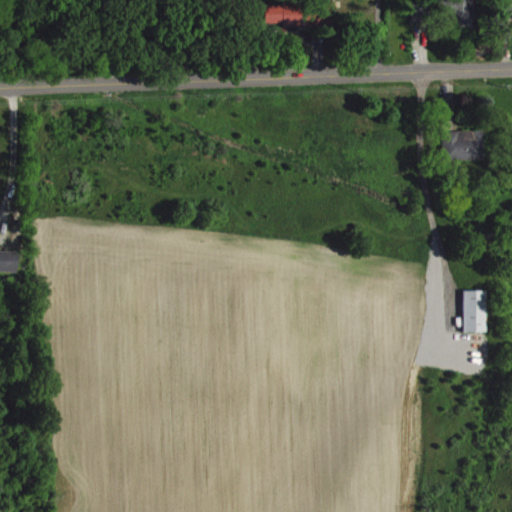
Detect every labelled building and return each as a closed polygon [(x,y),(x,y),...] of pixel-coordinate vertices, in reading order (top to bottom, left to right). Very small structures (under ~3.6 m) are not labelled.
[(335,24),(333,0),(319,0),(266,3),(267,23),(283,22),(284,27),(335,24)] [(416,0),(412,23),(425,26),(430,1),(424,0),(416,0)] [(475,0),(455,0),(457,25),(476,24),(475,0)] [(445,130),(446,160),(486,159),(485,129),(445,130)] [(0,270),(19,271),(20,250),(0,249),(0,270)] [(487,331),(488,290),(465,289),(465,331),(487,331)]
